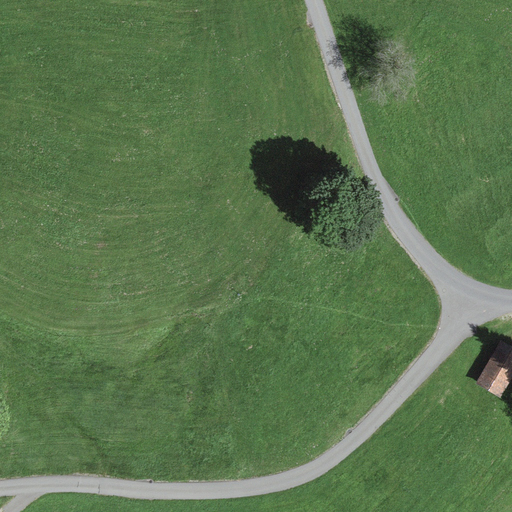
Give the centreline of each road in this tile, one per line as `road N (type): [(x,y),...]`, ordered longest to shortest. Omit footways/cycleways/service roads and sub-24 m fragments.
road 1 (track): [(0,491),(219,490),(289,476),(327,462),(371,426),(453,329)]
road 2 (unclassified): [(511,298),(437,267),(384,202),(313,0)]
